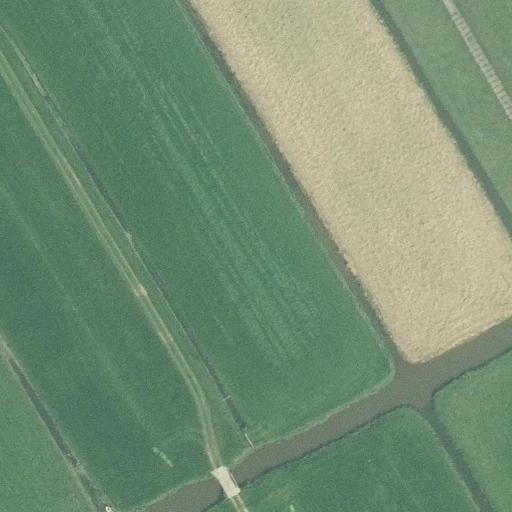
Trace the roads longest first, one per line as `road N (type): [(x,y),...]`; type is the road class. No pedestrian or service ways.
road 1 (track): [(243,511),(216,467),(201,398),(0,64)]
road 2 (track): [(511,119),(443,0)]
